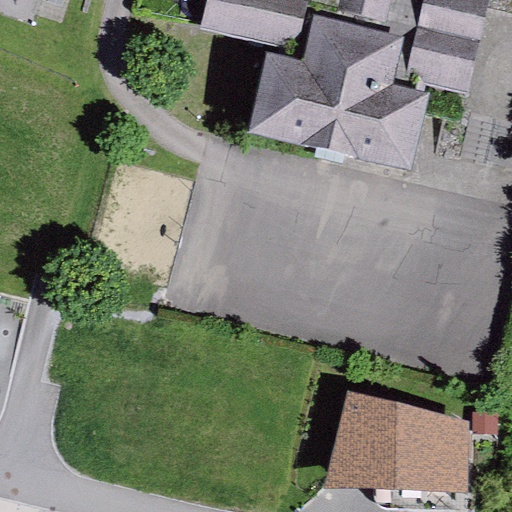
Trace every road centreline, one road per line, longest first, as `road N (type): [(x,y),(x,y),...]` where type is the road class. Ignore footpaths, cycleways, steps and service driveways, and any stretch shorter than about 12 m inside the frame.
road 1 (unclassified): [(51,286),(7,476)]
road 2 (unclassified): [(7,476),(162,511)]
